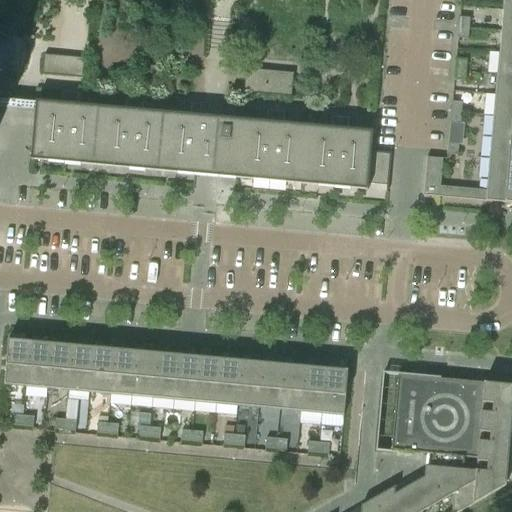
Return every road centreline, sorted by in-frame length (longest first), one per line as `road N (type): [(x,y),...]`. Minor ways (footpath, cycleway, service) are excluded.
road 1 (residential): [(398,251),(0,212)]
road 2 (residential): [(0,274),(393,316)]
road 3 (residential): [(393,316),(483,323),(501,315),(511,297)]
road 4 (residential): [(511,288),(484,256),(398,251)]
